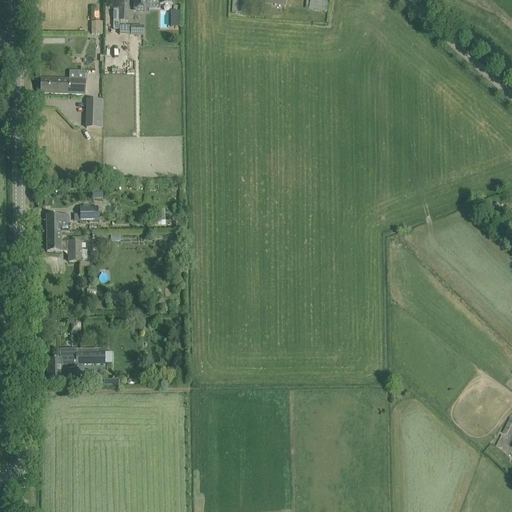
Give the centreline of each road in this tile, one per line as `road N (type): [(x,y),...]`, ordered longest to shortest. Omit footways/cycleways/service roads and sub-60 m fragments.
road 1 (tertiary): [(22,511),(17,0)]
road 2 (unclassified): [(511,97),(405,0)]
